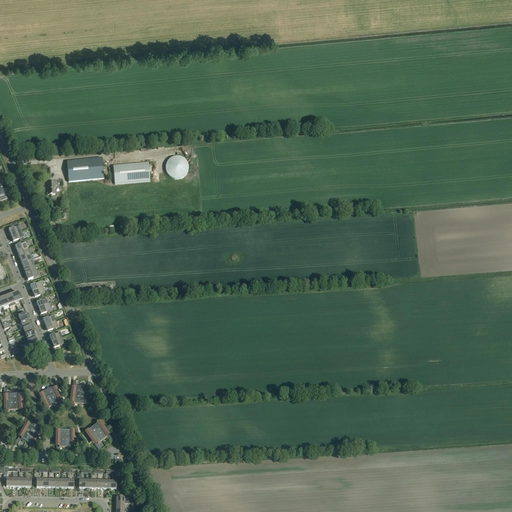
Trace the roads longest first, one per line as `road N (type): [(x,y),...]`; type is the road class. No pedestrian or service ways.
road 1 (unclassified): [(95,371),(27,206)]
road 2 (unclassified): [(151,511),(95,371)]
